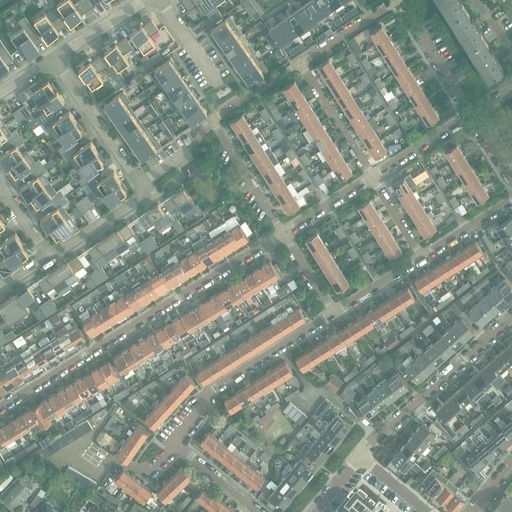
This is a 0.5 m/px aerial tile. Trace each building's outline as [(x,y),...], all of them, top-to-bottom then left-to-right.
[(62,0),(57,4),(62,11),(70,22),(69,23),(72,26),(74,25),(72,22),(77,19),(78,21),(83,18),(81,15),(93,6),(88,0),(78,0),(73,4),(70,0),(62,0)] [(203,12),(214,4),(210,0),(181,0),(189,11),(197,4),(203,12)] [(314,0),(309,0),(304,4),(316,21),(325,15),(314,0)] [(327,0),(314,0),(325,15),(334,8),(327,0)] [(343,6),(345,5),(341,0),(327,0),(334,8),(342,3),(343,6)] [(461,1),(460,0),(448,0),(440,6),(449,21),(466,10),(461,2),(461,1)] [(318,23),(316,21),(304,4),(295,10),(309,29),(318,23)] [(212,23),(222,16),(218,10),(208,17),(212,23)] [(299,36),(309,29),(295,10),(286,16),(298,33),(297,33),(299,36)] [(471,18),(466,10),(449,21),(458,35),(476,24),(472,18),(471,18)] [(58,31),(69,23),(70,22),(62,11),(50,20),(45,12),(34,20),(47,39),(46,39),(49,43),(51,41),(49,38),(54,35),(55,37),(60,34),(58,31)] [(10,37),(25,57),(29,54),(30,55),(38,49),(36,45),(42,41),(25,16),(18,21),(23,28),(10,37)] [(211,29),(217,38),(237,25),(230,16),(211,29)] [(289,39),(297,33),(298,33),(286,16),(277,22),(289,39)] [(131,33),(144,52),(155,44),(150,36),(158,30),(151,19),(142,26),(140,23),(135,26),(137,28),(132,31),(130,28),(128,30),(130,34),(131,33)] [(291,41),(289,39),(277,22),(268,29),(282,48),(291,41)] [(480,31),(476,24),(458,35),(468,50),(484,40),(479,32),(480,31)] [(217,38),(224,47),(243,34),(237,25),(217,38)] [(369,33),(376,44),(387,37),(380,26),(369,33)] [(224,47),(230,56),(249,43),(243,34),(224,47)] [(310,36),(304,41),(307,45),(313,41),(310,36)] [(376,44),(383,56),(394,49),(387,37),(376,44)] [(105,51),(118,70),(129,62),(124,54),(133,48),(125,38),(116,44),(114,41),(110,44),(111,46),(106,49),(104,47),(102,48),(104,52),(105,51)] [(3,67),(14,59),(0,39),(0,72),(4,69),(3,67)] [(489,48),(484,40),(468,50),(477,65),(494,55),(490,48),(489,48)] [(255,52),(249,43),(230,56),(236,65),(253,53),(253,54),(255,52)] [(383,56),(389,64),(400,57),(394,49),(383,56)] [(158,52),(149,59),(148,59),(153,65),(157,62),(162,58),(158,52)] [(258,62),(253,54),(253,53),(236,65),(242,74),(259,62),(258,62)] [(147,69),(153,65),(148,59),(149,59),(146,55),(140,59),(143,63),(147,69)] [(498,62),(494,55),(477,65),(487,81),(503,71),(497,62),(498,62)] [(79,70),(92,88),(103,80),(98,72),(107,66),(99,56),(90,62),(88,59),(84,62),(85,64),(80,67),(78,65),(76,67),(78,70),(79,70)] [(389,64),(395,74),(406,67),(400,57),(389,64)] [(157,82),(159,80),(175,68),(169,59),(165,62),(160,66),(150,72),(157,82)] [(317,67),(323,77),(334,70),(328,59),(317,67)] [(261,60),(258,62),(259,62),(242,74),(249,83),(268,70),(261,60)] [(143,63),(138,67),(142,73),(147,69),(143,63)] [(371,67),(366,70),(369,76),(377,71),(373,65),(371,66),(371,67)] [(395,74),(401,84),(413,77),(406,67),(395,74)] [(159,80),(165,88),(165,89),(182,77),(175,68),(159,80)] [(323,77),(330,87),(341,80),(334,70),(323,77)] [(121,87),(127,83),(120,73),(114,77),(121,87)] [(162,90),(169,99),(188,86),(182,77),(165,89),(165,88),(162,90)] [(401,84),(408,94),(419,87),(413,77),(401,84)] [(39,101),(40,102),(57,90),(52,83),(50,84),(48,80),(43,84),(40,81),(41,80),(41,79),(27,88),(27,89),(30,87),(34,94),(31,96),(36,103),(39,101)] [(330,87),(336,97),(347,90),(341,80),(330,87)] [(289,99),(300,92),(293,81),(282,88),(289,99)] [(175,109),(178,107),(177,107),(194,95),(188,86),(169,99),(175,109)] [(384,87),(379,90),(383,96),(388,92),(384,87)] [(408,94),(414,104),(425,97),(419,87),(408,94)] [(64,100),(57,90),(40,102),(46,111),(37,117),(41,123),(42,123),(52,116),(53,115),(50,110),(64,100)] [(336,97),(342,107),(354,100),(347,90),(336,97)] [(388,92),(383,96),(387,102),(391,99),(395,97),(391,90),(388,92)] [(104,105),(110,114),(127,102),(127,103),(129,101),(123,92),(104,105)] [(292,104),(295,109),(306,102),(300,92),(289,99),(292,104)] [(177,107),(178,107),(184,115),(200,104),(194,95),(177,107)] [(268,106),(270,111),(275,108),(272,103),(268,96),(263,99),(268,106)] [(414,104),(420,114),(432,107),(425,97),(414,104)] [(354,101),(354,100),(342,107),(349,118),(360,110),(365,107),(359,98),(354,101)] [(110,114),(116,123),(133,111),(127,103),(127,102),(110,114)] [(295,109),(302,119),(313,112),(306,102),(295,109)] [(207,113),(200,104),(184,115),(190,125),(207,113)] [(25,105),(19,109),(25,119),(31,115),(25,105)] [(438,118),(432,107),(420,114),(427,125),(438,118)] [(270,111),(277,121),(282,118),(275,108),(270,111)] [(19,123),(25,119),(19,109),(13,114),(19,123)] [(349,118),(355,128),(367,121),(360,110),(349,118)] [(55,121),(52,116),(42,123),(41,123),(40,124),(44,130),(48,127),(55,137),(59,133),(76,121),(69,111),(55,121)] [(116,123),(122,132),(139,120),(133,111),(116,123)] [(302,119),(308,129),(319,122),(313,112),(302,119)] [(31,115),(25,119),(32,129),(33,129),(40,124),(41,123),(37,117),(37,116),(34,118),(32,114),(31,115)] [(230,122),(237,132),(248,125),(241,115),(230,122)] [(122,132),(129,141),(145,129),(139,120),(122,132)] [(57,149),(61,155),(73,146),(70,141),(82,133),(79,129),(81,128),(76,121),(59,133),(66,143),(57,149)] [(355,128),(362,137),(373,130),(367,121),(355,128)] [(308,129),(314,139),(326,132),(319,122),(308,129)] [(251,130),(248,125),(237,132),(243,143),(254,136),(260,132),(257,127),(251,130)] [(8,144),(9,142),(20,135),(15,129),(6,135),(0,127),(0,126),(0,141),(4,139),(8,144)] [(147,127),(145,129),(129,141),(135,150),(154,136),(147,127)] [(271,132),(275,137),(280,134),(277,129),(271,132)] [(376,136),(373,130),(362,137),(368,148),(379,141),(383,138),(380,134),(376,136)] [(314,139),(321,150),(332,142),(326,132),(314,139)] [(0,156),(0,158),(6,167),(23,155),(22,155),(16,146),(25,140),(21,134),(20,135),(9,142),(13,147),(0,156)] [(182,139),(187,145),(191,142),(187,135),(182,139)] [(160,145),(154,136),(135,150),(141,159),(160,145)] [(243,143),(250,153),(261,146),(254,136),(243,143)] [(386,151),(379,141),(368,148),(375,158),(386,151)] [(76,167),(81,164),(80,163),(97,151),(90,142),(77,151),(73,146),(61,155),(65,161),(69,158),(76,167)] [(321,150),(327,160),(339,153),(332,142),(321,150)] [(444,152),(451,163),(462,156),(456,145),(444,152)] [(250,153),(256,163),(267,156),(261,146),(250,153)] [(27,168),(31,173),(43,165),(38,159),(34,161),(27,151),(22,155),(23,155),(6,167),(11,174),(12,173),(15,177),(27,168)] [(102,158),(97,151),(80,163),(81,164),(76,167),(82,177),(78,179),(83,186),(84,184),(95,177),(94,177),(91,172),(103,163),(101,160),(102,158)] [(327,160),(334,170),(345,163),(339,153),(327,160)] [(256,163),(262,173),(273,166),(267,156),(256,163)] [(451,163),(457,173),(469,166),(462,156),(451,163)] [(278,163),(273,166),(262,173),(268,183),(280,176),(279,175),(284,172),(278,163)] [(351,173),(345,163),(334,170),(340,180),(351,173)] [(20,188),(27,197),(44,186),(49,183),(43,173),(47,170),(43,165),(31,173),(34,178),(20,188)] [(457,173),(463,183),(475,175),(469,166),(457,173)] [(97,184),(103,193),(120,181),(113,171),(100,181),(96,176),(94,177),(95,177),(84,184),(88,190),(97,184)] [(463,183),(470,193),(481,186),(475,175),(463,183)] [(286,186),(280,176),(268,183),(275,193),(286,186)] [(398,196),(410,189),(413,187),(410,181),(407,183),(403,178),(392,185),(398,196)] [(125,188),(120,181),(103,193),(114,207),(111,209),(125,200),(124,200),(121,196),(126,193),(124,189),(125,188)] [(49,199),(52,203),(62,196),(64,195),(60,189),(56,192),(49,183),(44,186),(27,197),(32,204),(34,203),(37,207),(49,199)] [(291,183),(286,186),(275,193),(281,203),(297,193),(291,183)] [(488,196),(481,186),(470,193),(476,203),(488,196)] [(184,212),(195,205),(183,188),(176,194),(177,195),(164,204),(171,213),(180,207),(184,212)] [(398,196),(405,206),(416,199),(410,189),(398,196)] [(300,192),(297,193),(281,203),(288,213),(306,202),(300,192)] [(87,195),(81,199),(88,208),(94,204),(87,195)] [(47,229),(56,223),(69,213),(63,205),(67,202),(62,196),(52,203),(50,205),(54,210),(40,219),(47,229)] [(75,203),(78,207),(82,213),(88,208),(81,199),(75,203)] [(419,204),(416,199),(405,206),(411,216),(423,209),(426,207),(423,201),(419,204)] [(357,207),(364,218),(375,211),(368,200),(357,207)] [(459,206),(454,209),(456,212),(457,211),(458,211),(460,214),(461,215),(467,211),(462,204),(459,206)] [(161,232),(172,225),(171,224),(158,205),(151,210),(151,211),(139,220),(146,229),(155,223),(161,232)] [(426,215),(423,209),(411,216),(417,226),(429,219),(432,217),(430,213),(426,215)] [(364,218),(370,228),(382,221),(375,211),(364,218)] [(80,228),(69,213),(56,223),(47,229),(52,236),(54,235),(56,239),(61,235),(64,239),(63,239),(63,240),(77,231),(80,229),(80,228)] [(224,221),(225,223),(239,245),(248,239),(233,216),(224,221)] [(495,228),(502,238),(511,231),(511,218),(511,217),(495,228)] [(171,224),(172,225),(178,233),(184,229),(177,219),(171,224)] [(436,230),(429,219),(417,226),(424,237),(436,230)] [(206,220),(202,222),(207,229),(211,226),(206,220)] [(370,228),(377,238),(388,231),(382,221),(370,228)] [(193,228),(195,231),(196,232),(205,227),(202,222),(193,228)] [(217,228),(220,232),(231,250),(239,245),(225,223),(217,228)] [(114,232),(107,237),(119,253),(129,246),(125,240),(134,234),(128,224),(115,233),(114,232)] [(187,237),(195,231),(193,228),(184,233),(187,237)] [(377,238),(383,248),(394,241),(388,231),(377,238)] [(511,231),(502,238),(508,248),(511,245),(511,231)] [(220,232),(211,238),(222,255),(231,250),(220,232)] [(0,247),(5,255),(22,243),(15,233),(1,243),(0,240),(0,247)] [(187,237),(184,233),(177,239),(179,242),(184,239),(187,237)] [(305,241),(311,251),(322,244),(316,233),(305,241)] [(480,237),(487,248),(492,244),(485,234),(480,237)] [(151,235),(145,239),(152,249),(158,245),(151,235)] [(200,238),(204,245),(213,260),(222,255),(211,238),(207,240),(205,236),(200,238)] [(100,267),(119,253),(107,237),(100,242),(101,243),(89,251),(100,267)] [(146,253),(152,249),(145,239),(139,244),(146,253)] [(478,240),(465,248),(472,259),(482,253),(484,256),(487,254),(484,250),(481,252),(477,246),(480,244),(478,240)] [(191,244),(195,250),(205,266),(213,260),(204,245),(201,247),(197,241),(191,244)] [(401,252),(394,241),(383,248),(390,259),(401,252)] [(27,250),(22,243),(5,255),(15,269),(13,271),(27,262),(26,262),(23,258),(28,255),(25,251),(27,250)] [(168,243),(159,249),(160,250),(162,253),(170,247),(168,243)] [(311,251),(318,261),(329,254),(322,244),(311,251)] [(496,250),(492,244),(487,248),(490,253),(496,250)] [(183,250),(187,256),(196,271),(205,266),(195,250),(192,252),(188,247),(183,250)] [(478,269),(472,259),(465,248),(455,254),(462,266),(465,270),(471,266),(475,271),(478,269)] [(173,252),(175,255),(178,261),(188,276),(196,271),(187,256),(183,258),(178,249),(173,252)] [(162,253),(160,250),(154,253),(157,258),(163,255),(162,253)] [(318,261),(324,271),(335,264),(329,254),(318,261)] [(452,272),(462,266),(455,254),(445,261),(452,272)] [(166,260),(169,264),(179,281),(188,276),(178,261),(175,255),(166,260)] [(64,263),(57,268),(69,285),(79,278),(75,272),(84,265),(77,256),(65,265),(64,263)] [(147,256),(143,259),(140,261),(143,267),(151,262),(147,256)] [(281,260),(275,263),(280,270),(285,267),(281,260)] [(269,261),(260,266),(271,284),(277,293),(276,293),(279,298),(290,291),(287,286),(281,290),(276,282),(280,280),(269,261)] [(445,261),(434,267),(442,279),(452,272),(445,261)] [(170,287),(179,281),(169,264),(159,270),(170,287)] [(324,271),(330,281),(342,274),(335,264),(324,271)] [(131,268),(136,275),(139,273),(134,265),(131,268)] [(153,276),(149,278),(159,294),(167,288),(153,266),(149,269),(153,276)] [(272,296),(276,293),(277,293),(271,284),(260,266),(252,272),(261,287),(262,287),(265,285),(272,296)] [(101,267),(95,271),(102,281),(108,277),(101,267)] [(432,285),(442,279),(434,267),(425,273),(432,285)] [(487,267),(480,272),(483,276),(490,270),(487,267)] [(501,271),(505,275),(509,271),(505,267),(501,271)] [(59,292),(69,285),(57,268),(50,273),(51,274),(39,283),(45,293),(55,286),(59,292)] [(127,270),(120,274),(123,278),(125,277),(126,278),(131,275),(127,270)] [(96,285),(102,281),(95,271),(89,275),(96,285)] [(265,292),(262,287),(261,287),(252,272),(243,277),(253,292),(255,294),(259,292),(261,295),(265,292)] [(477,280),(483,276),(480,272),(475,276),(477,280)] [(421,292),(432,285),(425,273),(413,280),(421,292)] [(116,282),(123,278),(120,274),(114,278),(116,282)] [(136,277),(139,282),(139,281),(150,299),(159,294),(149,278),(148,276),(143,278),(141,274),(136,277)] [(348,285),(342,274),(330,281),(337,292),(348,285)] [(474,274),(469,277),(473,283),(477,280),(475,276),(474,274)] [(255,294),(253,292),(243,277),(235,282),(246,301),(247,300),(250,298),(253,303),(255,301),(256,303),(259,301),(255,294)] [(486,278),(477,285),(481,289),(489,282),(486,278)] [(511,286),(504,279),(495,287),(508,301),(511,297),(511,286)] [(130,287),(132,289),(142,304),(150,299),(139,281),(139,282),(130,287)] [(468,281),(461,287),(464,291),(471,285),(468,281)] [(236,303),(240,300),(245,307),(249,304),(247,300),(246,301),(235,282),(226,287),(236,303)] [(105,283),(97,289),(99,292),(107,287),(105,283)] [(119,288),(122,292),(133,309),(142,304),(132,289),(128,291),(124,285),(119,288)] [(477,285),(467,293),(471,297),(472,296),(481,289),(477,285)] [(242,312),(236,303),(226,287),(218,293),(229,310),(233,308),(237,315),(242,312)] [(458,295),(464,291),(461,287),(455,291),(458,295)] [(495,287),(486,295),(499,309),(508,301),(495,287)] [(14,295),(7,300),(19,317),(29,309),(25,303),(34,297),(27,288),(15,296),(14,295)] [(407,288),(396,295),(404,306),(414,300),(407,288)] [(97,289),(88,294),(91,299),(100,293),(99,292),(97,289)] [(114,297),(124,315),(133,309),(122,292),(118,295),(116,290),(111,293),(114,297)] [(229,310),(218,293),(210,298),(223,320),(232,315),(229,310)] [(472,297),(472,296),(471,297),(467,293),(458,300),(462,305),(463,304),(472,297)] [(88,294),(80,299),(83,304),(91,299),(88,294)] [(102,298),(106,305),(107,305),(116,320),(124,315),(114,297),(110,300),(107,295),(102,298)] [(396,295),(386,301),(393,313),(404,306),(396,295)] [(486,295),(477,303),(490,317),(499,309),(486,295)] [(449,296),(442,301),(445,305),(452,299),(449,296)] [(287,297),(280,301),(282,305),(289,301),(287,297)] [(51,298),(45,303),(52,312),(58,309),(51,298)] [(223,320),(210,298),(201,303),(211,319),(214,317),(222,330),(227,327),(223,320)] [(73,310),(83,304),(80,299),(70,306),(73,310)] [(9,324),(19,317),(7,300),(0,305),(1,306),(0,306),(0,320),(4,318),(9,324)] [(467,308),(463,304),(462,305),(458,300),(449,307),(460,320),(452,326),(464,340),(474,332),(469,327),(472,324),(462,312),(467,308)] [(93,304),(97,310),(98,310),(108,325),(116,320),(107,305),(106,305),(101,308),(97,301),(93,304)] [(275,309),(282,305),(280,301),(273,305),(275,309)] [(386,301),(376,308),(383,319),(393,313),(386,301)] [(439,309),(445,305),(442,301),(436,306),(439,309)] [(46,316),(52,312),(45,303),(39,307),(46,316)] [(202,324),(211,319),(201,303),(192,309),(202,324)] [(480,326),(490,317),(477,303),(468,312),(480,326)] [(85,309),(86,310),(88,314),(88,313),(99,331),(108,325),(98,310),(97,310),(94,312),(90,306),(85,309)] [(67,308),(58,313),(60,317),(69,311),(67,308)] [(298,308),(288,314),(295,326),(305,320),(298,308)] [(386,324),(383,319),(376,308),(366,314),(374,325),(376,330),(386,324)] [(88,314),(86,310),(78,315),(90,336),(99,331),(88,313),(88,314)] [(266,310),(260,314),(262,318),(269,314),(266,310)] [(189,311),(181,316),(192,334),(200,329),(189,311)] [(286,311),(276,317),(285,332),(295,326),(288,314),(286,311)] [(47,319),(51,324),(60,319),(56,313),(47,319)] [(255,322),(262,318),(260,314),(253,318),(255,322)] [(363,332),(374,325),(366,314),(356,320),(363,332)] [(423,322),(429,318),(426,314),(420,319),(423,322)] [(193,337),(192,334),(181,316),(172,321),(182,337),(181,337),(183,339),(183,340),(188,337),(189,339),(193,337)] [(273,324),(268,327),(275,339),(285,332),(276,317),(270,321),(273,324)] [(239,318),(232,323),(234,327),(242,322),(239,318)] [(44,320),(39,324),(39,325),(42,328),(43,330),(48,326),(44,320)] [(356,320),(345,327),(353,338),(363,332),(356,320)] [(172,321),(164,326),(173,342),(177,339),(179,342),(183,339),(181,337),(182,337),(172,321)] [(246,322),(239,327),(242,331),(249,326),(246,322)] [(69,323),(64,326),(76,345),(85,340),(76,325),(71,327),(69,323)] [(39,325),(31,330),(33,334),(42,328),(39,325)] [(412,325),(405,331),(407,334),(415,329),(412,325)] [(422,330),(426,336),(434,330),(429,325),(422,330)] [(56,332),(58,336),(67,351),(76,345),(64,326),(64,327),(56,332)] [(164,326),(155,332),(165,347),(169,345),(170,347),(175,344),(173,342),(164,326)] [(452,326),(443,335),(455,348),(464,340),(452,326)] [(235,335),(242,331),(239,327),(232,331),(235,335)] [(268,327),(258,334),(265,345),(275,339),(268,327)] [(345,327),(336,333),(343,344),(353,338),(345,327)] [(12,330),(4,335),(8,340),(16,335),(12,330)] [(31,330),(21,336),(24,339),(33,334),(31,330)] [(155,332),(147,337),(156,352),(160,350),(161,352),(166,349),(165,347),(155,332)] [(332,352),(343,344),(336,333),(325,340),(332,352)] [(258,334),(248,340),(255,351),(265,345),(258,334)] [(226,335),(219,340),(222,344),(228,339),(226,335)] [(443,335),(433,343),(445,357),(455,348),(443,335)] [(23,340),(24,339),(21,336),(13,341),(16,347),(24,342),(23,340)] [(58,336),(49,341),(59,356),(67,351),(58,336)] [(38,343),(40,346),(50,361),(59,356),(49,341),(47,337),(38,343)] [(147,337),(138,342),(148,357),(149,357),(152,355),(153,357),(158,354),(156,352),(147,337)] [(220,345),(222,344),(219,340),(212,344),(214,348),(220,345)] [(245,358),(255,351),(248,340),(238,346),(245,358)] [(323,358),(332,352),(325,340),(315,346),(323,358)] [(393,340),(386,345),(389,349),(396,343),(393,340)] [(410,340),(402,346),(406,351),(414,345),(410,340)] [(138,342),(130,347),(141,365),(141,364),(150,359),(149,357),(148,357),(138,342)] [(28,347),(29,348),(41,367),(50,361),(40,346),(37,348),(34,343),(28,347)] [(433,343),(423,351),(436,365),(445,357),(433,343)] [(384,352),(389,349),(386,345),(380,350),(382,354),(384,352)] [(184,349),(180,352),(183,356),(184,358),(193,353),(190,348),(189,346),(184,349)] [(238,346),(228,353),(235,364),(245,358),(238,346)] [(313,364),(323,358),(315,346),(305,352),(313,364)] [(511,350),(508,346),(498,354),(508,365),(511,361),(511,350)] [(130,347),(121,352),(132,370),(133,370),(135,368),(140,376),(146,373),(141,365),(130,347)] [(29,348),(20,354),(32,373),(41,367),(29,348)] [(206,348),(199,352),(201,356),(208,352),(206,348)] [(179,351),(173,354),(177,360),(182,356),(179,351)] [(423,351),(414,360),(426,374),(436,365),(423,351)] [(135,373),(133,370),(132,370),(121,352),(113,358),(125,379),(135,373)] [(194,361),(201,356),(199,352),(192,357),(194,361)] [(303,370),(313,364),(305,352),(295,359),(303,370)] [(228,353),(217,359),(225,371),(235,364),(228,353)] [(23,378),(32,373),(20,354),(12,359),(23,378)] [(489,362),(502,376),(503,377),(508,373),(508,370),(505,367),(508,365),(498,354),(489,362)] [(367,360),(366,360),(369,364),(376,358),(374,355),(367,360)] [(163,363),(165,366),(174,361),(171,356),(162,361),(163,363)] [(11,359),(3,365),(15,384),(15,383),(23,378),(12,359),(11,359)] [(217,359),(207,366),(215,377),(225,371),(217,359)] [(109,360),(100,366),(110,383),(119,377),(109,360)] [(417,382),(426,374),(414,360),(405,367),(401,363),(397,366),(407,380),(412,376),(417,382)] [(285,361),(275,368),(282,380),(292,373),(285,361)] [(489,362),(480,370),(493,384),(502,376),(489,362)] [(163,363),(155,368),(157,372),(158,373),(166,368),(165,366),(163,363)] [(0,379),(6,389),(9,387),(11,387),(14,385),(15,384),(3,365),(0,365),(0,379)] [(102,388),(110,383),(100,366),(91,371),(102,388)] [(204,384),(215,377),(207,366),(197,372),(204,384)] [(174,368),(166,373),(170,376),(177,372),(174,368)] [(275,368),(265,375),(272,386),(282,380),(275,368)] [(356,368),(346,375),(349,378),(358,371),(356,368)] [(317,369),(313,373),(319,378),(323,374),(317,369)] [(480,370),(471,378),(484,392),(493,384),(480,370)] [(96,388),(97,391),(102,388),(91,371),(83,376),(92,391),(96,388)] [(397,372),(387,380),(398,394),(408,386),(397,372)] [(325,383),(324,384),(325,385),(329,388),(338,377),(334,373),(329,379),(325,383)] [(185,374),(177,383),(187,392),(195,383),(185,374)] [(323,374),(319,378),(325,383),(329,379),(323,374)] [(265,375),(255,381),(262,392),(272,386),(265,375)] [(94,394),(92,391),(83,376),(74,382),(83,396),(87,394),(89,397),(94,394)] [(338,377),(329,388),(334,392),(342,381),(341,380),(342,380),(338,377)] [(347,385),(351,389),(352,389),(359,383),(355,378),(347,385)] [(471,378),(463,386),(472,397),(476,400),(484,392),(471,378)] [(387,380),(377,387),(388,401),(398,394),(387,380)] [(153,381),(145,386),(149,389),(156,385),(153,381)] [(255,381),(244,387),(251,399),(262,392),(255,381)] [(85,398),(83,396),(74,382),(66,387),(75,401),(79,399),(80,401),(85,398)] [(177,383),(169,392),(179,401),(187,392),(177,383)] [(338,395),(343,399),(351,389),(347,385),(338,395)] [(472,397),(463,386),(453,394),(463,405),(468,401),(472,405),(476,402),(472,397)] [(77,405),(75,401),(66,387),(57,392),(67,409),(68,409),(69,410),(77,405)] [(244,387),(234,394),(241,405),(251,399),(244,387)] [(377,387),(367,394),(378,409),(388,401),(377,387)] [(126,388),(117,394),(120,398),(121,399),(129,393),(126,388)] [(298,389),(290,393),(293,397),(300,393),(298,389)] [(356,393),(352,389),(351,389),(343,399),(348,403),(356,393)] [(63,412),(67,409),(57,392),(48,398),(57,412),(58,412),(62,409),(63,412)] [(169,392),(160,400),(170,410),(179,401),(169,392)] [(286,402),(293,397),(290,393),(284,398),(286,402)] [(232,411),(241,405),(234,394),(224,400),(229,409),(231,411),(232,411)] [(363,411),(368,417),(378,409),(367,394),(357,402),(363,411)] [(463,405),(453,394),(445,402),(454,413),(459,409),(463,413),(467,409),(463,405)] [(500,397),(493,402),(496,406),(503,400),(500,397)] [(53,415),(57,421),(62,418),(58,412),(57,412),(48,398),(40,403),(49,418),(49,417),(53,415)] [(128,399),(123,404),(132,412),(136,407),(128,399)] [(320,417),(331,404),(325,399),(315,412),(320,417)] [(160,400),(152,409),(162,418),(170,410),(160,400)] [(355,400),(349,405),(349,406),(357,416),(363,411),(357,402),(355,400)] [(90,408),(91,408),(93,412),(102,407),(101,406),(99,402),(90,408)] [(277,402),(271,406),(273,410),(280,406),(277,402)] [(282,411),(286,414),(293,406),(288,402),(282,411)] [(445,421),(454,413),(445,402),(435,410),(439,415),(435,419),(456,441),(460,437),(445,421)] [(487,414),(496,406),(493,402),(484,410),(487,414)] [(51,420),(49,417),(49,418),(40,403),(30,409),(42,426),(51,420)] [(108,411),(112,415),(113,414),(119,407),(114,403),(108,411)] [(503,405),(500,408),(507,416),(511,421),(511,413),(511,412),(510,413),(503,405)] [(266,415),(273,410),(271,406),(264,411),(266,415)] [(286,414),(291,418),(297,409),(293,406),(286,414)] [(42,427),(42,426),(30,409),(29,408),(25,410),(25,412),(22,414),(31,427),(30,428),(33,433),(36,431),(42,427)] [(91,408),(82,414),(85,418),(93,412),(91,408)] [(154,427),(162,418),(152,409),(144,418),(154,427)] [(229,409),(224,415),(227,418),(233,411),(232,411),(231,411),(229,409)] [(291,418),(295,421),(302,413),(297,409),(291,418)] [(491,416),(503,430),(511,439),(511,438),(511,437),(511,421),(507,416),(506,417),(510,422),(506,424),(503,420),(501,421),(498,417),(503,413),(500,409),(491,416)] [(17,417),(14,419),(22,433),(30,428),(31,427),(22,414),(20,413),(17,415),(17,417)] [(306,417),(302,413),(295,421),(300,425),(306,417)] [(481,413),(475,418),(478,421),(484,416),(481,413)] [(85,418),(82,414),(74,419),(77,423),(85,418)] [(117,416),(113,414),(112,415),(108,420),(112,423),(117,416)] [(337,414),(329,423),(342,435),(350,425),(337,414)] [(253,423),(260,419),(257,415),(250,419),(253,423)] [(200,441),(210,449),(218,439),(213,435),(225,420),(222,417),(210,432),(208,431),(200,441)] [(307,421),(312,425),(315,422),(310,417),(307,421)] [(472,427),(478,421),(475,418),(469,424),(472,427)] [(18,435),(22,433),(14,419),(12,419),(8,421),(8,423),(5,425),(17,443),(21,441),(18,435)] [(107,430),(112,423),(108,420),(104,427),(107,430)] [(65,424),(68,429),(73,426),(70,421),(65,424)] [(86,421),(82,423),(88,432),(92,429),(86,421)] [(422,421),(415,431),(428,442),(435,433),(438,435),(441,430),(433,423),(432,422),(429,426),(422,421)] [(482,424),(492,435),(494,438),(494,437),(494,438),(503,448),(511,439),(511,438),(511,439),(503,430),(498,435),(486,421),(482,424)] [(80,425),(78,426),(83,435),(85,433),(88,432),(82,423),(80,425)] [(318,430),(321,433),(335,444),(342,435),(329,423),(324,429),(321,427),(318,430)] [(8,449),(17,443),(5,425),(3,424),(0,425),(0,435),(5,443),(8,449)] [(237,429),(230,424),(224,431),(229,434),(232,431),(234,433),(237,429)] [(136,425),(129,435),(141,443),(147,433),(136,425)] [(73,429),(78,438),(79,437),(83,435),(78,426),(73,429)] [(299,430),(305,435),(308,431),(302,426),(299,430)] [(473,432),(482,442),(483,442),(494,455),(503,448),(494,438),(491,435),(486,439),(477,428),(473,432)] [(73,429),(68,432),(74,440),(78,438),(73,429)] [(415,431),(407,441),(421,452),(428,442),(415,431)] [(67,433),(64,435),(69,443),(72,441),(74,440),(68,432),(67,433)] [(105,434),(101,432),(96,439),(100,441),(105,434)] [(321,433),(313,442),(327,453),(335,444),(321,433)] [(240,437),(247,443),(249,439),(243,434),(240,437)] [(60,437),(59,437),(65,446),(66,445),(69,443),(64,435),(61,436),(60,437)] [(129,435),(123,445),(134,453),(141,443),(129,435)] [(292,439),(297,444),(300,440),(295,435),(292,439)] [(464,439),(474,450),(485,463),(494,455),(483,442),(482,442),(477,446),(468,436),(464,439)] [(56,439),(55,440),(60,449),(65,446),(59,437),(56,439)] [(43,439),(39,441),(43,448),(46,446),(47,445),(43,439)] [(210,449),(219,457),(228,447),(218,439),(210,449)] [(258,447),(249,439),(247,443),(256,450),(258,447)] [(52,442),(50,443),(56,452),(59,449),(60,449),(55,440),(54,441),(52,442)] [(407,441),(400,450),(414,461),(421,452),(407,441)] [(313,442),(306,451),(313,456),(319,462),(327,453),(313,442)] [(47,445),(46,446),(51,455),(53,453),(56,452),(50,443),(48,445),(47,445)] [(127,462),(134,453),(123,445),(116,455),(127,462)] [(444,445),(438,450),(438,451),(439,451),(442,454),(448,449),(444,445)] [(477,470),(485,463),(474,450),(469,454),(461,445),(452,452),(465,467),(470,462),(477,470)] [(43,448),(41,449),(47,457),(51,455),(46,446),(43,448)] [(219,457),(228,465),(237,455),(228,447),(219,457)] [(28,457),(38,463),(39,462),(40,461),(47,457),(41,449),(35,453),(28,457)] [(313,456),(306,451),(303,449),(298,455),(300,457),(292,467),(306,479),(314,468),(308,463),(313,456)] [(413,461),(414,461),(400,450),(393,460),(406,470),(409,465),(417,471),(411,476),(417,481),(426,472),(421,467),(420,467),(413,461)] [(436,460),(442,454),(439,451),(438,451),(438,450),(432,456),(436,460)] [(22,451),(13,456),(16,460),(24,455),(22,451)] [(259,458),(262,461),(268,455),(264,452),(259,458)] [(228,465),(238,473),(246,462),(237,455),(228,465)] [(271,457),(268,455),(262,461),(266,463),(271,457)] [(7,466),(16,460),(13,456),(4,461),(7,466)] [(426,461),(421,467),(426,472),(431,468),(429,466),(430,465),(426,461)] [(449,466),(456,471),(459,466),(455,463),(453,461),(449,466)] [(238,473),(247,480),(255,470),(246,462),(238,473)] [(465,471),(459,466),(456,471),(462,476),(465,471)] [(63,477),(68,479),(73,470),(68,467),(63,477)] [(182,467),(174,476),(183,485),(187,481),(197,489),(200,485),(191,478),(192,477),(182,467)] [(292,467),(285,476),(298,487),(306,479),(292,467)] [(115,479),(124,486),(133,476),(123,468),(119,473),(116,478),(115,479)] [(426,487),(435,495),(445,484),(436,476),(438,474),(433,469),(426,478),(430,482),(426,487)] [(68,479),(72,482),(78,472),(73,470),(68,479)] [(264,477),(255,470),(247,480),(256,487),(264,477)] [(72,482),(77,485),(82,475),(78,472),(72,482)] [(28,485),(32,480),(25,474),(23,477),(21,476),(20,478),(17,475),(0,494),(14,508),(32,489),(28,485)] [(77,485),(81,487),(87,478),(82,475),(77,485)] [(124,486),(134,494),(142,483),(133,476),(124,486)] [(174,476),(165,484),(175,494),(183,485),(174,476)] [(285,476),(278,484),(277,486),(291,497),(298,487),(285,476)] [(81,487),(86,490),(92,480),(87,478),(81,487)] [(283,506),(291,497),(277,486),(278,484),(272,479),(261,493),(270,501),(273,497),(283,506)] [(474,491),(478,485),(471,479),(467,485),(474,491)] [(96,483),(92,480),(86,490),(91,493),(96,483)] [(152,491),(142,483),(134,494),(143,502),(145,500),(149,495),(152,491)] [(166,502),(175,494),(165,484),(156,493),(161,497),(163,500),(166,502)] [(435,495),(445,503),(454,492),(445,484),(435,495)] [(196,497),(205,504),(213,494),(204,487),(196,497)] [(454,492),(445,503),(455,511),(467,497),(457,489),(454,492)] [(100,498),(91,493),(88,498),(94,502),(97,502),(100,498)] [(30,504),(35,508),(42,497),(37,494),(30,504)] [(104,500),(112,504),(115,498),(108,494),(104,500)] [(205,511),(214,511),(223,502),(213,494),(205,504),(202,508),(205,511)] [(491,507),(494,511),(503,511),(511,505),(511,501),(506,494),(491,507)] [(347,507),(342,511),(372,511),(370,510),(371,510),(355,497),(351,502),(352,504),(349,508),(347,507)] [(122,502),(115,498),(112,504),(119,509),(122,502)] [(139,511),(144,511),(147,508),(136,502),(132,508),(139,511)] [(214,511),(229,511),(232,510),(223,502),(214,511)] [(126,511),(130,506),(126,503),(122,510),(124,511),(126,511)]
